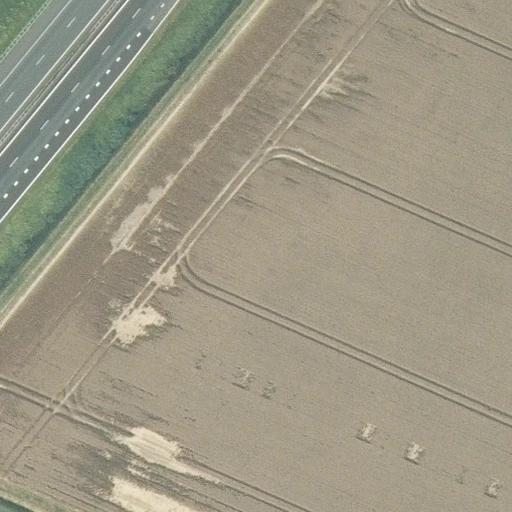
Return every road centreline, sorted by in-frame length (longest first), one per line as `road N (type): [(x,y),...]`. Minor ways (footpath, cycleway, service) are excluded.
road 1 (motorway): [(0,177),(146,0)]
road 2 (motorway): [(89,0),(0,108)]
